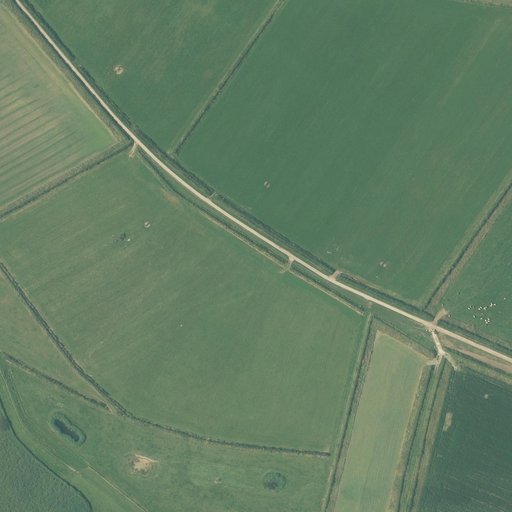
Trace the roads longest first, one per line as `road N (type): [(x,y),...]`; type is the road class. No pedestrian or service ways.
road 1 (track): [(16,0),(129,133),(197,194),(336,283),(437,328)]
road 2 (track): [(437,328),(432,336),(440,349),(402,511)]
